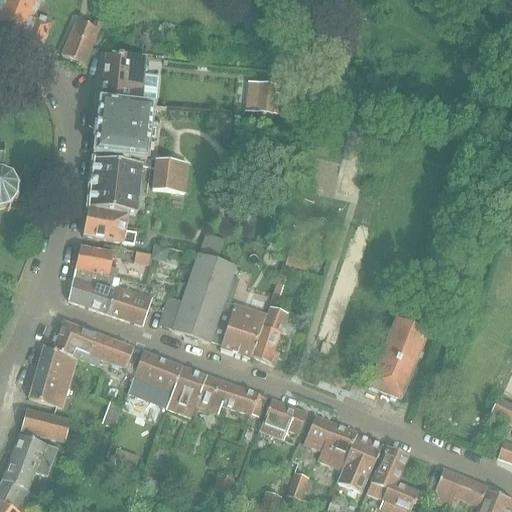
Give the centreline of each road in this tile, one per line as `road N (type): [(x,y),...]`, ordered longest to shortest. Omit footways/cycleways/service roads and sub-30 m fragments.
road 1 (residential): [(511,484),(34,303)]
road 2 (residential): [(34,303),(61,192),(61,131),(51,87),(0,50)]
